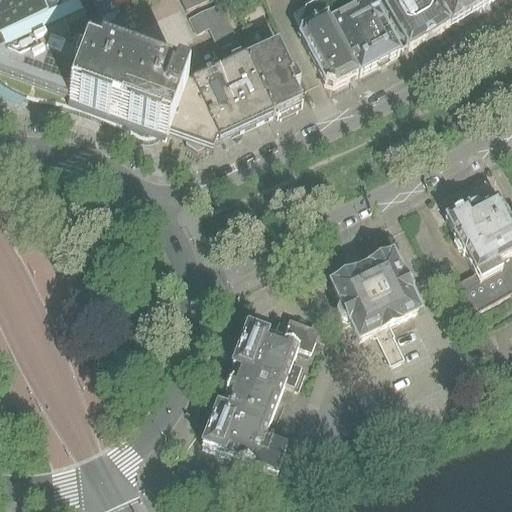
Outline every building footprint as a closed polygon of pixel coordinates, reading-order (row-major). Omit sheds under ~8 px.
[(0,0),(0,61),(81,24),(75,9),(77,4),(77,0),(0,0)] [(137,0),(90,0),(100,26),(114,19),(111,10),(137,0)] [(177,0),(185,15),(207,6),(205,0),(177,0)] [(378,0),(407,53),(408,53),(408,54),(423,45),(424,45),(434,40),(433,39),(448,30),(449,29),(430,0),(378,0)] [(449,29),(469,17),(458,0),(430,0),(449,29)] [(458,0),(469,17),(490,4),(486,0),(458,0)] [(303,37),(301,45),(323,89),(324,89),(323,90),(333,93),(333,92),(334,92),(347,86),(356,81),(357,80),(328,24),(319,5),(293,18),(303,37)] [(218,53),(235,46),(217,8),(187,23),(195,39),(207,33),(217,54),(218,53)] [(332,28),(358,80),(376,71),(377,72),(387,67),(387,65),(398,59),(373,8),(332,28)] [(245,135),(216,78),(213,73),(196,81),(181,75),(178,81),(91,50),(82,27),(87,25),(85,22),(81,24),(0,61),(0,92),(3,94),(8,97),(13,100),(18,102),(24,105),(27,106),(31,107),(38,109),(49,111),(54,112),(64,114),(78,118),(91,123),(96,125),(105,128),(114,133),(122,137),(129,141),(135,145),(138,146),(140,146),(144,147),(146,147),(150,146),(153,146),(155,145),(158,144),(160,143),(162,141),(166,142),(166,140),(167,141),(168,137),(173,129),(186,134),(185,150),(196,157),(220,146),(222,145),(221,144),(220,144),(218,141),(228,136),(230,141),(241,136),(245,135)] [(244,64),(271,122),(300,108),(295,95),(292,90),(299,87),(295,77),(291,79),(273,42),(258,49),(261,58),(244,64)] [(216,78),(245,135),(271,122),(244,64),(235,45),(235,46),(218,53),(227,73),(216,78)] [(496,205),(470,219),(466,212),(445,223),(445,224),(452,239),(450,244),(457,258),(462,260),(471,279),(472,278),(473,279),(458,288),(474,317),(511,296),(511,230),(510,232),(496,205)] [(360,278),(389,340),(391,339),(387,331),(415,317),(407,300),(412,297),(411,294),(413,288),(410,282),(405,281),(404,278),(398,281),(390,263),(360,278)] [(400,363),(389,340),(360,278),(333,291),(339,305),(335,321),(338,326),(352,331),(358,344),(377,335),(381,344),(376,346),(387,369),(400,363)] [(246,335),(233,370),(202,452),(273,479),(283,452),(261,444),(278,398),(281,390),(293,395),(300,375),(289,370),(295,355),(310,360),(315,345),(309,335),(289,327),(286,333),(286,334),(277,330),(272,344),(266,342),(266,341),(248,335),(246,335)]
